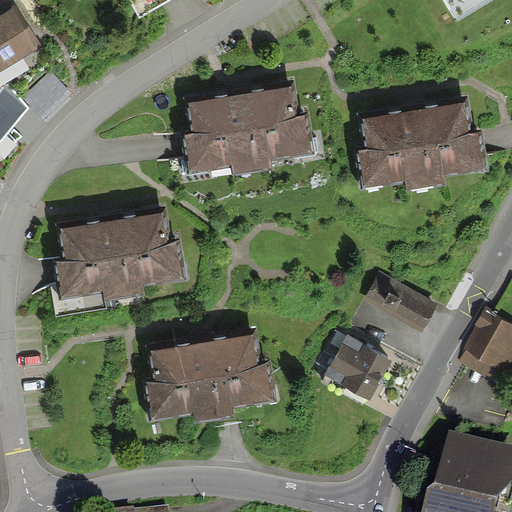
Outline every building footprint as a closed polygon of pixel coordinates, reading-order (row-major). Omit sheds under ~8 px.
[(0,70),(43,44),(15,0),(3,0),(0,2),(0,70)] [(0,140),(30,103),(6,84),(0,90),(0,140)] [(302,85),(201,102),(206,129),(197,130),(203,166),(244,159),(245,165),(290,157),(289,152),(322,146),(316,113),(307,115),(302,85)] [(484,100),(384,116),(388,143),(380,145),(385,180),(426,173),(427,179),(472,172),(471,166),(504,161),(499,128),(489,129),(484,100)] [(178,214),(77,230),(82,257),(73,259),(79,294),(120,287),(121,293),(166,286),(165,280),(198,275),(192,242),(183,243),(178,214)] [(389,270),(376,294),(433,326),(447,303),(389,270)] [(511,314),(495,306),(468,359),(505,378),(511,363),(511,314)] [(257,328),(156,344),(160,371),(152,373),(158,408),(199,401),(200,407),(244,400),(243,394),(276,389),(271,356),(261,357),(257,328)] [(356,331),(338,369),(391,395),(410,356),(356,331)] [(511,511),(511,453),(459,438),(437,511),(511,511)]
